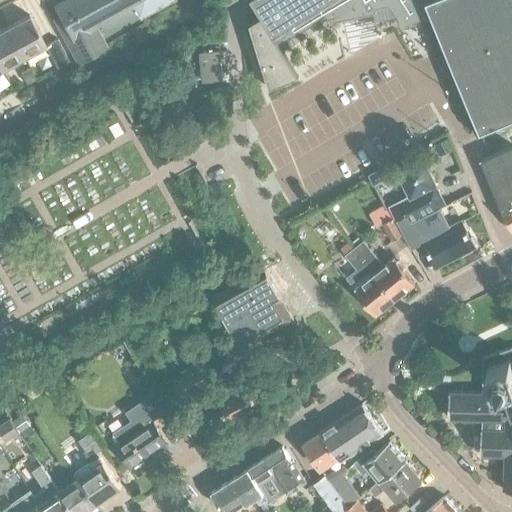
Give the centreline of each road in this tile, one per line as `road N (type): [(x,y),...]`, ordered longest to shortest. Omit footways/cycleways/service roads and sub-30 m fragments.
road 1 (residential): [(376,366),(293,259),(246,179),(238,137),(395,50),(419,56),(465,144)]
road 2 (residential): [(157,511),(376,366)]
road 3 (residential): [(376,366),(404,418),(498,511)]
road 4 (residential): [(376,366),(417,310),(511,258)]
